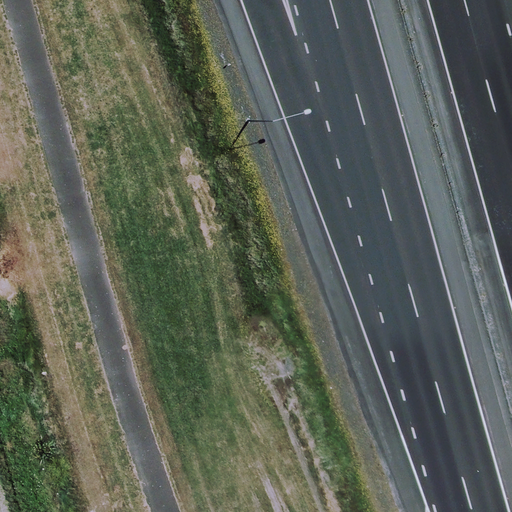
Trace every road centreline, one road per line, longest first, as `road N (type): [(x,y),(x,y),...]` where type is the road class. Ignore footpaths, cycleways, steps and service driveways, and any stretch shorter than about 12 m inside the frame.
road 1 (motorway): [(415,338),(277,0)]
road 2 (motorway): [(415,338),(324,0)]
road 3 (motorway): [(464,511),(415,338)]
road 4 (motorway): [(468,0),(511,157)]
